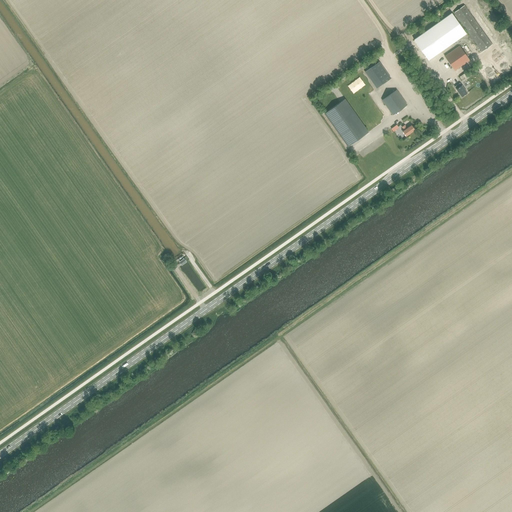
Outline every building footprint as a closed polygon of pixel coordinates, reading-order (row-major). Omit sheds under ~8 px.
[(482,52),(492,45),(464,5),(454,12),(482,52)] [(452,14),(414,40),(429,61),(467,34),(452,14)] [(455,71),(469,60),(459,46),(444,56),(455,71)] [(365,72),(377,88),(391,78),(379,62),(365,72)] [(461,97),(467,93),(462,85),(460,86),(458,84),(454,87),(456,89),(461,97)] [(392,115),(407,105),(397,90),(382,100),(392,115)] [(348,147),(368,132),(345,99),(324,114),(348,147)] [(406,136),(415,130),(411,125),(407,129),(404,125),(402,127),(404,131),(403,132),(406,136)]
